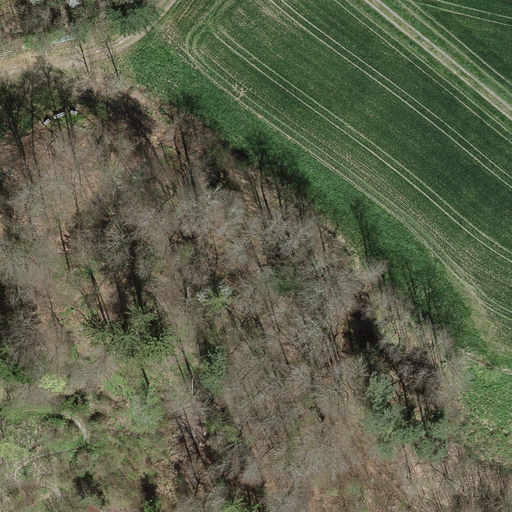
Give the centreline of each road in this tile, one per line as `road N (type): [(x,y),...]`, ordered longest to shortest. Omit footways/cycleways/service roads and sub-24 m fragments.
road 1 (track): [(0,81),(136,29),(168,0)]
road 2 (track): [(368,0),(511,114)]
